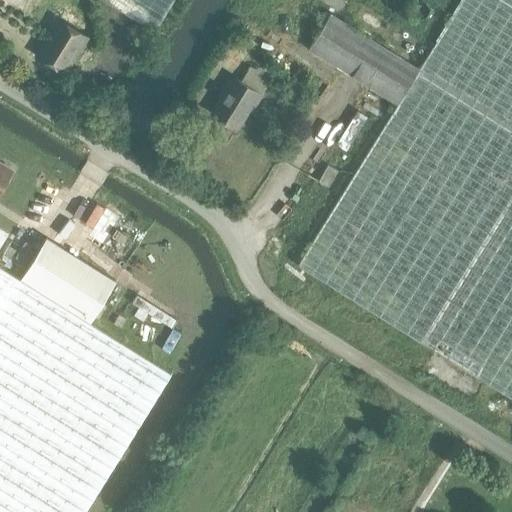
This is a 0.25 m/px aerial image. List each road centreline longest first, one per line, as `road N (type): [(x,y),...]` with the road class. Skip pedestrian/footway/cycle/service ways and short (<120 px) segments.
road 1 (residential): [(511,455),(284,319),(257,294),(224,232),(195,204),(0,83)]
road 2 (track): [(229,511),(331,346)]
